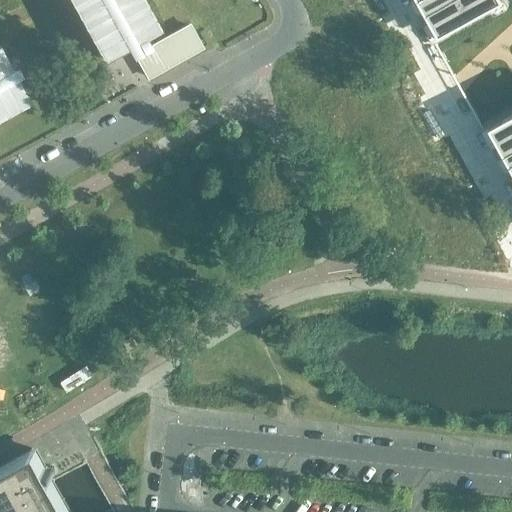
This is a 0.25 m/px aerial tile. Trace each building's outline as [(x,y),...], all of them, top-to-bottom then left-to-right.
[(73,0),(106,58),(129,44),(132,49),(135,54),(136,54),(145,49),(154,44),(153,42),(148,34),(163,27),(148,0),(73,0)] [(420,0),(440,35),(504,0),(420,0)] [(143,66),(150,78),(151,77),(206,46),(192,21),(153,42),(154,44),(145,49),(136,54),(143,66)] [(0,116),(33,98),(20,74),(24,72),(22,67),(19,63),(23,60),(18,52),(10,57),(1,41),(0,41),(0,116)] [(511,114),(490,127),(511,166),(511,114)] [(53,485),(32,447),(0,464),(0,486),(11,507),(14,511),(67,511),(67,510),(53,485)]
